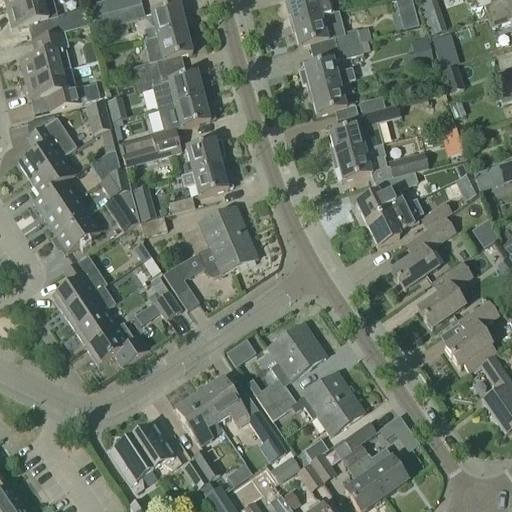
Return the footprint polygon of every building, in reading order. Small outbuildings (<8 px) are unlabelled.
[(1,0),(5,13),(41,4),(51,1),(50,0),(51,0),(1,0)] [(127,0),(115,4),(118,15),(141,9),(138,0),(127,0)] [(301,0),(296,1),(284,4),(291,28),(321,21),(315,0),(301,0)] [(394,4),(402,35),(417,31),(409,0),(394,4)] [(511,0),(462,0),(464,4),(475,0),(487,0),(490,7),(482,9),(486,21),(511,12),(511,0)] [(41,4),(5,13),(10,34),(27,30),(46,25),(46,24),(41,4)] [(118,15),(108,18),(111,29),(144,21),(141,9),(118,15)] [(179,9),(149,17),(156,42),(186,34),(179,9)] [(511,12),(486,21),(490,32),(508,26),(511,37),(511,12)] [(321,21),(291,28),(297,53),(327,45),(323,31),(335,28),(333,18),(321,21)] [(46,25),(27,30),(30,45),(63,36),(59,21),(46,24),(46,25)] [(434,21),(423,24),(428,40),(439,36),(434,21)] [(150,67),(133,71),(136,83),(159,77),(156,67),(192,58),(186,34),(156,42),(144,45),(150,67)] [(63,36),(30,45),(34,60),(58,54),(58,55),(64,53),(67,52),(63,36)] [(356,36),(333,42),(336,53),(359,47),(356,36)] [(359,47),(336,53),(339,65),(362,59),(359,48),(359,47)] [(58,54),(34,60),(18,64),(23,85),(60,76),(70,73),(64,53),(58,55),(58,54)] [(303,74),(297,75),(301,90),(307,88),(309,97),(355,84),(353,73),(336,78),(332,64),(302,72),(303,74)] [(455,72),(442,76),(449,97),(462,93),(455,72)] [(511,72),(491,80),(495,92),(511,86),(511,72)] [(60,76),(23,85),(28,106),(46,102),(50,116),(82,108),(78,92),(65,96),(60,76)] [(159,77),(136,83),(139,94),(153,91),(159,114),(174,110),(204,102),(197,77),(167,85),(168,86),(162,88),(159,77)] [(355,84),(309,97),(315,121),(345,113),(344,110),(354,108),(351,97),(353,97),(350,87),(356,86),(355,84)] [(511,86),(495,92),(500,109),(511,105),(511,86)] [(119,102),(106,106),(111,126),(124,123),(119,102)] [(204,102),(174,110),(180,134),(210,126),(204,102)] [(358,108),(361,120),(384,114),(381,102),(358,108)] [(449,111),(453,123),(463,120),(459,108),(449,111)] [(102,109),(86,113),(93,141),(101,140),(106,159),(114,157),(102,109)] [(339,136),(327,139),(334,163),(381,150),(390,147),(385,128),(376,131),(375,129),(387,126),(384,114),(361,120),(336,126),(339,136)] [(36,156),(17,168),(29,185),(62,163),(75,155),(56,125),(28,143),(36,156)] [(150,139),(153,151),(177,145),(173,132),(150,139)] [(177,145),(153,151),(157,163),(180,157),(177,145)] [(226,160),(222,145),(216,146),(216,145),(185,153),(189,166),(185,167),(183,171),(185,179),(192,177),(191,177),(222,169),(220,161),(226,160)] [(381,150),(334,163),(340,187),(369,180),(371,189),(386,185),(412,178),(427,175),(424,163),(389,173),(390,178),(386,179),(383,167),(385,167),(381,150)] [(106,159),(100,163),(103,174),(117,170),(114,157),(106,159)] [(62,163),(29,185),(40,202),(65,186),(73,181),(62,163)] [(511,184),(511,165),(497,171),(503,188),(511,184)] [(230,176),(224,177),(222,169),(191,177),(192,177),(185,179),(181,180),(184,193),(195,190),(198,201),(229,193),(228,192),(234,191),(230,176)] [(376,199),(355,209),(365,230),(408,208),(401,195),(415,188),(412,178),(386,185),(389,197),(378,203),(376,199)] [(454,186),(462,206),(476,200),(468,180),(454,186)] [(126,182),(118,184),(121,198),(129,196),(126,182)] [(40,202),(32,207),(43,225),(76,203),(65,186),(40,202)] [(192,201),(169,208),(172,219),(195,213),(192,201)] [(76,203),(43,225),(54,242),(87,220),(76,203)] [(133,211),(137,227),(154,223),(150,207),(133,211)] [(408,208),(365,230),(377,253),(398,242),(396,239),(417,228),(408,208)] [(444,208),(421,224),(427,234),(450,218),(444,208)] [(235,212),(198,228),(209,254),(245,238),(235,212)] [(128,213),(112,224),(121,237),(137,227),(128,213)] [(87,220),(54,242),(50,244),(58,256),(62,254),(66,260),(99,238),(87,220)] [(163,221),(139,228),(143,242),(166,235),(163,221)] [(412,260),(389,276),(403,296),(436,273),(425,257),(453,237),(444,224),(405,250),(412,260)] [(209,254),(197,259),(203,273),(215,268),(220,280),(257,264),(245,238),(209,254)] [(142,250),(134,255),(142,267),(150,262),(142,250)] [(150,262),(142,267),(150,278),(157,273),(150,262)] [(70,290),(51,302),(63,319),(101,293),(102,294),(105,292),(86,263),(62,279),(70,290)] [(438,299),(416,314),(431,335),(463,312),(452,296),(471,283),(461,269),(431,290),(438,299)] [(174,272),(162,280),(175,300),(187,292),(174,272)] [(160,286),(153,290),(161,302),(168,298),(160,286)] [(101,293),(63,319),(74,336),(106,315),(106,316),(113,311),(102,294),(101,293)] [(161,302),(153,308),(165,326),(180,316),(168,298),(161,302)] [(464,337),(443,352),(457,373),(490,350),(479,334),(497,321),(487,308),(458,328),(464,337)] [(106,315),(74,336),(85,353),(117,332),(106,316),(106,315)] [(255,401),(265,416),(289,399),(283,389),(288,386),(289,387),(324,363),(303,330),(291,338),(288,334),(275,343),(278,347),(267,354),(268,355),(272,353),(281,367),(271,374),(278,385),(255,401)] [(117,332),(85,353),(98,372),(114,361),(122,375),(149,357),(138,341),(128,348),(117,332)] [(232,353),(227,356),(236,370),(241,366),(232,353)] [(511,390),(493,362),(480,371),(498,396),(481,407),(504,440),(511,434),(511,408),(509,404),(511,402),(511,390)] [(336,379),(303,402),(316,422),(349,399),(336,379)] [(222,383),(198,399),(217,428),(229,420),(234,428),(245,421),(246,420),(238,408),(222,383)] [(198,399),(175,414),(199,451),(210,444),(205,435),(217,428),(198,399)] [(289,399),(265,416),(272,426),(296,410),(289,399)] [(349,399),(316,422),(330,441),(363,419),(349,399)] [(248,425),(247,425),(263,450),(274,443),(258,418),(248,425)] [(417,451),(403,431),(397,422),(381,433),(387,442),(393,438),(407,458),(417,451)] [(367,428),(342,445),(349,455),(350,455),(383,503),(406,487),(390,464),(386,458),(374,466),(378,472),(367,479),(363,474),(371,468),(359,450),(375,439),(367,428)] [(142,431),(129,441),(152,475),(163,467),(172,473),(179,468),(152,429),(145,434),(142,431)] [(117,453),(109,458),(136,497),(143,493),(141,483),(152,475),(129,441),(115,450),(117,453)] [(275,442),(274,443),(263,450),(273,465),(285,457),(275,442)] [(320,444),(304,455),(311,465),(327,454),(320,444)] [(342,445),(332,452),(340,464),(342,463),(345,467),(343,468),(357,487),(344,495),(355,511),(369,511),(383,503),(350,455),(349,455),(342,445)] [(203,455),(192,462),(194,465),(208,487),(219,479),(203,455)] [(320,462),(310,469),(323,487),(333,479),(320,462)] [(291,463),(270,478),(278,489),(298,475),(291,463)] [(194,465),(182,473),(196,494),(208,487),(194,465)] [(252,479),(245,469),(225,482),(233,492),(252,479)] [(309,470),(297,478),(310,497),(322,489),(309,470)] [(0,496),(8,491),(0,479),(0,496)] [(19,508),(24,504),(13,487),(8,491),(0,496),(0,511),(12,511),(19,508)] [(232,511),(220,492),(205,501),(211,511),(232,511)] [(268,511),(285,511),(274,492),(261,499),(268,511)] [(290,497),(281,503),(287,511),(294,511),(298,509),(290,497)]
